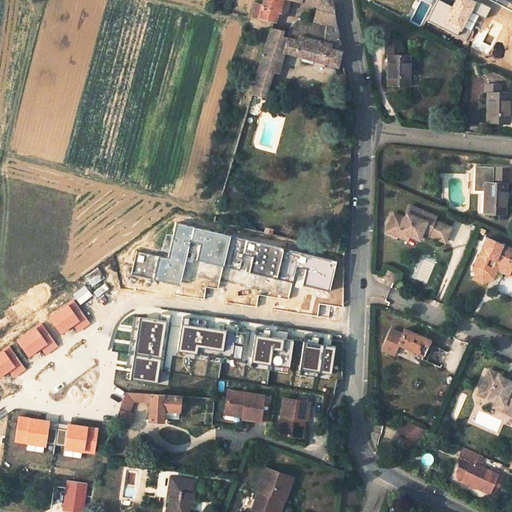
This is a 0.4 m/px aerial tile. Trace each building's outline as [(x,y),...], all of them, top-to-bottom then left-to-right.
[(271,28),(250,94),(263,98),(266,87),(270,88),(277,62),(279,63),(282,53),(336,68),(341,53),(330,0),(264,0),(262,8),(257,7),(255,17),(273,21),(276,12),(279,13),(282,0),(291,0),(316,6),(312,21),(326,24),(325,30),(321,43),(293,36),(282,33),(282,32),(271,28)] [(442,21),(451,4),(443,0),(436,0),(427,17),(440,24),(442,21)] [(473,0),(452,0),(451,4),(442,21),(460,30),(470,10),(475,1),(473,0)] [(478,0),(473,0),(475,1),(470,10),(484,17),(490,6),(478,0)] [(293,36),(321,43),(325,30),(297,22),(293,36)] [(389,53),(389,85),(411,86),(411,54),(403,53),(403,38),(386,38),(386,53),(389,53)] [(489,92),(488,124),(510,124),(509,92),(501,92),(501,84),(484,83),(485,92),(489,92)] [(492,183),(493,167),(475,167),(474,191),(484,192),(484,183),(492,183)] [(483,214),(505,215),(506,183),(510,183),(509,167),(493,167),(492,183),(484,183),(484,192),(483,214)] [(445,241),(451,227),(434,220),(436,216),(410,205),(404,218),(394,213),(386,230),(398,235),(400,228),(410,232),(409,234),(409,235),(419,239),(423,231),(428,233),(428,234),(445,241)] [(329,291),(336,261),(175,223),(166,259),(136,252),(131,274),(178,285),(184,261),(192,263),(193,259),(329,291)] [(398,235),(407,239),(409,235),(409,234),(410,232),(400,228),(398,235)] [(482,283),(493,279),(497,270),(499,265),(511,270),(511,248),(486,238),(472,267),(476,275),(472,279),(482,283)] [(511,276),(511,270),(499,265),(497,270),(511,276)] [(90,285),(102,276),(96,268),(83,276),(90,285)] [(385,269),(381,277),(393,282),(397,275),(385,269)] [(84,312),(95,304),(78,281),(67,289),(84,312)] [(90,324),(73,299),(48,316),(61,335),(75,326),(79,332),(90,324)] [(165,321),(138,317),(132,354),(159,358),(165,321)] [(225,330),(180,323),(176,350),(195,353),(197,345),(222,349),(225,330)] [(59,347),(42,324),(17,342),(29,359),(41,350),(45,356),(59,347)] [(428,339),(401,328),(399,332),(388,328),(379,348),(391,354),(396,343),(421,354),(419,358),(438,366),(445,350),(426,342),(428,339)] [(282,339),(255,335),(251,362),(270,364),(272,350),(280,351),(282,339)] [(335,347),(303,342),(299,369),(331,374),(335,347)] [(9,347),(4,351),(0,353),(0,379),(9,373),(14,379),(26,370),(9,347)] [(159,358),(132,354),(129,380),(156,384),(159,358)] [(487,369),(476,393),(494,401),(511,408),(511,381),(508,380),(507,382),(500,379),(502,375),(487,369)] [(264,397),(228,391),(225,410),(243,413),(243,416),(242,418),(260,422),(264,397)] [(180,395),(125,392),(116,417),(125,421),(129,422),(132,413),(128,412),(133,400),(149,401),(148,420),(162,421),(162,417),(162,409),(178,410),(180,395)] [(278,433),(299,437),(302,420),(305,420),(306,420),(310,403),(283,399),(278,433)] [(511,415),(511,408),(494,401),(491,406),(511,415)] [(162,417),(178,419),(178,410),(162,409),(162,417)] [(50,421),(19,416),(15,442),(46,447),(50,421)] [(407,435),(412,442),(428,431),(402,418),(397,430),(402,438),(407,435)] [(98,428),(68,423),(63,449),(94,454),(98,428)] [(407,445),(412,442),(407,435),(402,438),(407,445)] [(461,480),(488,494),(489,493),(493,495),(497,487),(492,485),(497,474),(478,465),(482,456),(463,447),(459,456),(470,461),(461,480)] [(291,477),(264,467),(257,486),(260,487),(252,509),(260,511),(274,511),(279,498),(283,500),(291,477)] [(201,511),(202,511),(187,509),(192,480),(170,477),(168,491),(170,491),(169,498),(166,511),(201,511)] [(83,511),(88,484),(66,481),(62,510),(73,511),(83,511)]
